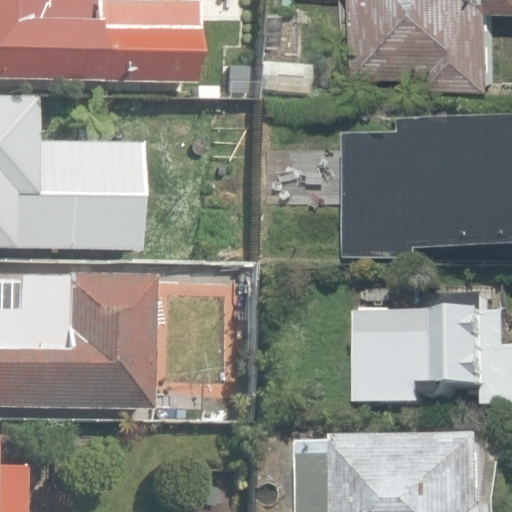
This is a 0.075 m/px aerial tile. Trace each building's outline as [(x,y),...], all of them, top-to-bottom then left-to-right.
[(79,0),(0,0),(0,82),(179,88),(182,19),(79,16),(79,0)] [(0,108),(0,256),(119,261),(122,148),(11,145),(12,109),(0,108)] [(406,143),(354,140),(348,255),(511,264),(511,135),(407,130),(406,143)] [(5,331),(0,331),(0,418),(136,422),(140,281),(7,277),(5,331)] [(422,400),(511,404),(511,354),(502,354),(504,324),(359,318),(355,405),(422,408),(422,400)] [(491,511),(492,448),(295,446),(294,511),(491,511)] [(0,511),(17,511),(18,462),(0,461),(0,511)]
